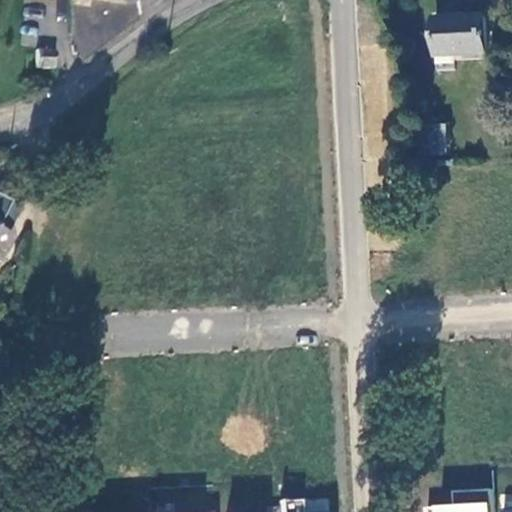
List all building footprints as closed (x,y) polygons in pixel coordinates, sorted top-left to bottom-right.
[(485,16),(437,18),(439,57),(487,55),(485,16)] [(52,69),(54,53),(38,52),(37,69),(52,69)] [(448,156),(446,124),(427,126),(429,159),(448,156)] [(0,225),(12,205),(0,198),(0,252),(3,254),(11,239),(0,232),(0,225)] [(495,511),(495,491),(456,493),(457,508),(432,509),(431,511),(495,511)] [(300,511),(300,501),(279,502),(279,511),(300,511)]
